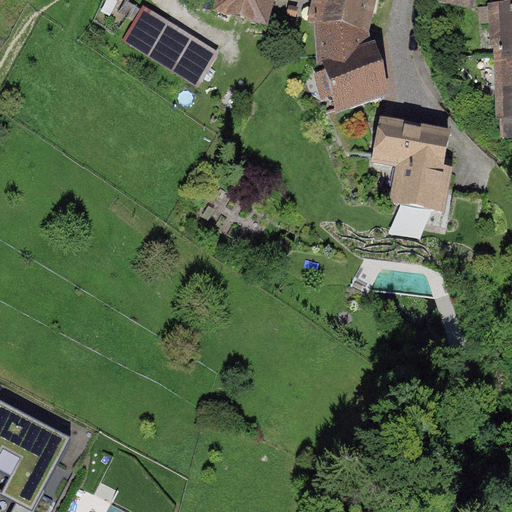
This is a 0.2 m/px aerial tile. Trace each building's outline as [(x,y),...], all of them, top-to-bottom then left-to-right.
[(266,33),(274,0),(213,0),(209,18),(266,33)] [(318,69),(368,53),(363,41),(371,0),(308,0),(299,31),(313,36),(318,69)] [(474,15),(476,0),(436,0),(436,10),(474,15)] [(214,54),(138,11),(119,46),(195,88),(214,54)] [(511,144),(511,16),(491,18),(500,146),(511,144)] [(335,123),(385,107),(368,53),(318,69),(335,123)] [(448,141),(377,128),(368,175),(396,181),(389,220),(447,231),(458,176),(441,173),(448,141)] [(0,406),(0,457),(3,452),(24,464),(4,499),(26,511),(34,511),(72,447),(0,406)]
